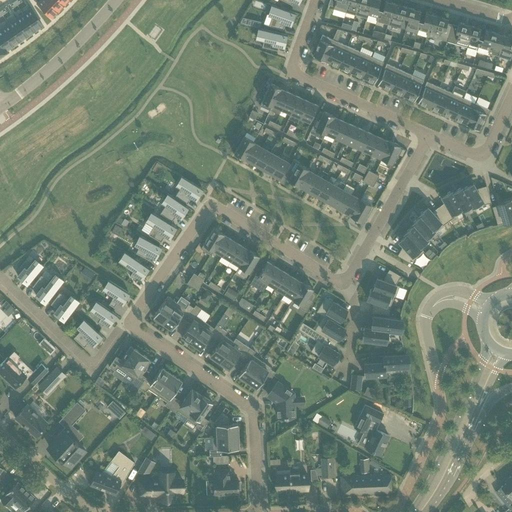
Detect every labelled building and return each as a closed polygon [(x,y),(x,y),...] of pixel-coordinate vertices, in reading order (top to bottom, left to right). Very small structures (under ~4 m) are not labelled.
[(47,0),(40,0),(37,4),(52,17),(58,11),(47,0)] [(60,0),(47,0),(58,11),(64,4),(60,0)] [(329,0),(328,5),(334,6),(333,8),(345,12),(348,1),(345,0),(329,0)] [(345,0),(348,1),(345,12),(355,15),(358,4),(355,3),(356,0),(345,0)] [(356,0),(355,3),(358,4),(355,15),(367,18),(368,14),(370,7),(367,6),(368,0),(356,0)] [(379,0),(368,0),(367,6),(370,7),(368,14),(377,17),(380,9),(377,9),(379,3),(379,0)] [(377,17),(376,21),(388,24),(391,13),(394,14),(397,4),(385,1),(384,5),(379,3),(377,9),(380,9),(377,17)] [(391,13),(388,24),(405,29),(408,18),(406,17),(408,8),(397,4),(394,14),(391,13)] [(290,25),(294,13),(271,5),(268,15),(272,16),(269,26),(282,31),(285,24),(290,25)] [(408,18),(405,29),(417,33),(418,29),(420,21),(422,22),(424,16),(419,15),(420,11),(408,8),(406,17),(408,18)] [(31,9),(23,14),(35,31),(42,25),(31,9)] [(420,21),(418,29),(427,31),(428,32),(430,24),(433,25),(435,15),(425,13),(424,16),(422,22),(420,21)] [(23,14),(16,19),(27,36),(35,31),(23,14)] [(428,32),(427,31),(426,35),(438,39),(440,35),(447,37),(448,37),(452,24),(446,23),(447,19),(435,15),(433,25),(430,24),(428,32)] [(244,18),(242,24),(258,28),(259,28),(261,22),(244,18)] [(16,19),(8,24),(20,41),(27,36),(16,19)] [(448,37),(447,37),(446,41),(467,47),(470,36),(467,35),(470,25),(458,22),(457,26),(452,24),(448,37)] [(8,24),(1,29),(12,46),(20,41),(8,24)] [(467,35),(470,36),(467,47),(477,50),(478,46),(480,38),(482,39),(484,34),(479,32),(480,28),(470,25),(467,35)] [(283,48),(286,35),(259,28),(258,28),(256,38),(263,40),(261,47),(277,51),(278,46),(283,48)] [(1,29),(0,30),(0,43),(5,51),(12,46),(1,29)] [(478,46),(489,49),(491,42),(494,43),(497,33),(485,30),(484,34),(482,39),(480,38),(478,46)] [(489,49),(488,53),(498,56),(501,45),(504,46),(507,36),(497,33),(494,43),(491,42),(489,49)] [(334,40),(332,40),(322,35),(312,56),(325,62),(326,61),(325,61),(334,40)] [(501,45),(498,56),(510,60),(511,55),(511,37),(507,36),(504,46),(501,45)] [(347,46),(337,41),(334,40),(325,61),(337,66),(347,46)] [(347,46),(337,66),(349,72),(359,51),(347,46)] [(371,57),(359,51),(349,72),(361,77),(371,57)] [(383,62),(371,57),(361,77),(374,83),(383,62)] [(390,90),(399,69),(386,64),(377,84),(390,90)] [(411,75),(399,69),(390,90),(402,95),(411,75)] [(423,80),(411,75),(402,95),(414,101),(423,80)] [(430,108),(439,87),(427,82),(417,102),(430,108)] [(279,89),(280,89),(280,88),(270,83),(265,93),(263,92),(261,98),(262,99),(259,106),(270,110),(273,105),(272,105),(279,89)] [(451,93),(439,87),(430,108),(442,113),(451,93)] [(280,89),(279,89),(272,105),(273,105),(281,109),(289,93),(280,89)] [(289,93),(281,109),(291,113),(298,97),(289,93)] [(451,93),(442,113),(454,118),(463,98),(451,93)] [(298,97),(291,113),(300,117),(307,101),(298,97)] [(463,98),(454,118),(466,124),(475,103),(463,98)] [(317,105),(307,101),(300,117),(310,122),(317,105)] [(466,124),(478,130),(488,109),(475,103),(466,124)] [(252,110),(249,117),(255,119),(258,113),(252,110)] [(319,111),(310,130),(314,132),(315,130),(325,134),(326,133),(325,133),(333,117),(333,116),(323,111),(322,113),(319,111)] [(333,117),(325,133),(326,133),(335,137),(342,121),(333,117)] [(342,121),(335,137),(344,141),(351,125),(342,121)] [(351,125),(344,141),(353,145),(361,129),(351,125)] [(361,129),(353,145),(363,150),(370,133),(361,129)] [(370,133),(363,150),(372,154),(379,137),(370,133)] [(243,159),(253,141),(243,136),(242,138),(241,137),(237,144),(239,145),(234,153),(243,159)] [(379,137),(372,154),(381,158),(389,142),(388,141),(379,137)] [(381,158),(380,159),(391,164),(392,161),(394,162),(397,156),(395,155),(399,145),(389,140),(388,141),(389,142),(381,158)] [(254,142),(253,141),(243,159),(244,159),(244,158),(253,163),(262,148),(253,143),(254,142)] [(314,141),(312,146),(318,149),(320,143),(314,141)] [(262,148),(253,163),(262,168),(270,153),(262,148)] [(399,148),(396,154),(402,156),(404,150),(399,148)] [(279,158),(270,153),(262,168),(270,173),(279,158)] [(288,163),(279,158),(270,173),(280,178),(282,175),(284,171),(288,163)] [(284,171),(282,175),(288,179),(287,180),(298,186),(298,185),(307,169),(307,170),(308,169),(298,163),(299,162),(293,159),(286,172),(284,171)] [(307,169),(298,185),(307,190),(315,175),(307,170),(307,169)] [(368,170),(365,175),(376,181),(379,176),(368,170)] [(316,175),(307,190),(316,195),(324,180),(316,175)] [(365,175),(362,181),(373,187),(376,181),(365,175)] [(202,189),(181,176),(176,185),(180,187),(174,196),(187,204),(191,197),(195,200),(202,189)] [(324,180),(316,195),(324,200),(333,185),(324,180)] [(472,184),(463,189),(462,189),(471,205),(474,210),(484,205),(491,203),(486,186),(475,189),(472,184)] [(333,185),(324,200),(333,205),(342,190),(333,185)] [(462,187),(452,192),(452,193),(462,210),(471,205),(462,189),(463,189),(462,187)] [(351,195),(342,190),(333,205),(342,210),(351,195)] [(452,193),(452,192),(451,191),(441,197),(445,202),(438,207),(448,221),(453,217),(463,212),(462,210),(452,193)] [(180,218),(187,207),(167,194),(162,202),(165,205),(159,214),(172,222),(176,216),(180,218)] [(351,195),(342,210),(351,215),(360,200),(359,199),(351,195)] [(351,215),(350,216),(360,222),(366,212),(367,213),(371,208),(369,207),(370,204),(360,198),(359,199),(360,200),(351,215)] [(492,207),(497,224),(499,224),(503,222),(504,223),(511,220),(511,199),(498,204),(498,205),(492,207)] [(448,221),(438,207),(431,212),(427,207),(418,215),(420,216),(435,232),(443,225),(448,221)] [(146,221),(141,230),(148,234),(148,235),(161,242),(165,236),(169,238),(176,227),(151,212),(146,221)] [(420,216),(412,224),(413,225),(427,239),(426,240),(428,241),(436,233),(435,232),(420,216)] [(124,218),(120,225),(125,227),(129,221),(124,218)] [(115,224),(111,232),(118,236),(122,228),(115,224)] [(413,225),(405,232),(406,234),(407,233),(419,247),(419,246),(426,240),(427,239),(413,225)] [(208,230),(194,250),(199,253),(201,249),(210,255),(214,250),(213,249),(222,234),(223,235),(223,234),(213,227),(211,232),(208,230)] [(407,233),(406,234),(398,241),(402,246),(397,255),(412,264),(415,258),(423,251),(419,246),(419,247),(407,233)] [(222,234),(213,249),(214,250),(222,255),(231,240),(223,235),(222,234)] [(155,258),(161,247),(139,236),(135,245),(139,247),(135,253),(148,260),(150,256),(155,258)] [(231,240),(222,255),(231,260),(240,245),(231,240)] [(248,250),(240,245),(231,260),(239,265),(238,266),(239,267),(249,249),(248,250)] [(259,255),(249,249),(239,267),(248,272),(259,255)] [(148,268),(125,252),(119,260),(133,270),(129,276),(135,279),(137,276),(141,279),(148,268)] [(27,284),(42,266),(35,259),(32,263),(26,258),(17,269),(20,272),(17,276),(27,284)] [(267,261),(258,276),(255,275),(250,283),(262,291),(265,287),(267,283),(267,282),(276,267),(267,261)] [(285,273),(276,267),(267,282),(267,283),(276,288),(285,273)] [(376,278),(373,288),(372,288),(393,296),(395,297),(399,286),(395,285),(400,276),(389,269),(383,280),(376,278)] [(91,271),(86,279),(89,281),(94,274),(91,271)] [(193,273),(190,278),(200,285),(203,280),(202,279),(197,275),(193,273)] [(285,273),(276,288),(284,293),(294,278),(285,273)] [(35,295),(45,303),(63,280),(55,274),(49,282),(41,275),(32,287),(38,291),(35,295)] [(200,285),(190,278),(186,283),(196,290),(200,285)] [(302,283),(294,278),(284,293),(293,298),(292,299),(292,300),(303,282),(302,283)] [(129,293),(108,280),(103,289),(114,296),(108,304),(114,308),(118,302),(122,304),(129,293)] [(313,288),(303,282),(292,300),(301,305),(300,308),(306,311),(312,301),(307,298),(313,288)] [(229,287),(224,295),(233,301),(238,293),(229,287)] [(372,288),(373,288),(371,287),(367,298),(373,301),(371,313),(388,315),(390,306),(393,296),(372,288)] [(206,300),(211,294),(206,291),(202,297),(206,300)] [(64,321),(79,301),(70,295),(67,299),(59,293),(50,304),(56,309),(53,313),(64,321)] [(162,323),(176,302),(167,296),(153,316),(155,318),(154,320),(159,323),(161,322),(162,323)] [(241,298),(238,302),(239,305),(243,308),(247,301),(241,298)] [(338,325),(338,324),(347,310),(328,299),(324,306),(320,304),(316,312),(323,316),(323,315),(338,325)] [(6,300),(2,304),(11,312),(15,309),(6,300)] [(97,322),(102,326),(105,323),(109,326),(116,315),(96,301),(90,309),(101,317),(97,322)] [(185,308),(176,302),(162,323),(171,329),(181,316),(186,319),(193,308),(188,304),(185,308)] [(193,308),(186,319),(191,323),(181,336),(183,337),(182,339),(188,343),(189,341),(191,342),(205,322),(196,316),(201,309),(195,305),(193,308)] [(323,315),(323,316),(314,330),(336,343),(345,328),(338,324),(338,325),(323,315)] [(399,319),(383,316),(373,315),(371,327),(381,328),(381,329),(387,330),(397,331),(400,332),(402,319),(399,319)] [(102,336),(84,319),(77,327),(80,330),(73,338),(84,348),(89,342),(93,345),(102,336)] [(214,328),(205,322),(191,342),(200,349),(209,335),(214,339),(221,328),(216,325),(214,328)] [(336,343),(314,330),(302,322),(298,329),(317,341),(311,351),(333,364),(339,353),(333,349),(336,343)] [(381,328),(371,327),(364,326),(362,339),(385,342),(387,330),(381,329),(381,328)] [(221,328),(214,339),(219,342),(210,355),(219,362),(230,345),(231,346),(233,342),(224,335),(226,332),(221,328)] [(44,338),(39,344),(50,354),(56,349),(44,338)] [(230,345),(219,362),(228,368),(237,355),(242,358),(246,353),(241,349),(239,352),(231,346),(230,345)] [(127,373),(141,353),(130,346),(121,360),(115,357),(109,366),(114,370),(117,366),(127,373)] [(246,353),(242,358),(247,362),(238,375),(240,377),(239,379),(244,382),(246,380),(247,381),(261,361),(252,355),(255,351),(250,348),(246,353)] [(7,358),(0,364),(0,372),(10,383),(15,388),(18,385),(26,376),(13,363),(18,357),(19,356),(14,351),(7,358)] [(151,360),(141,353),(127,373),(137,380),(134,384),(140,388),(146,378),(141,374),(151,360)] [(408,354),(405,354),(401,354),(383,355),(383,362),(384,362),(384,373),(385,373),(402,372),(402,367),(405,367),(408,367),(408,354)] [(261,361),(247,381),(257,388),(266,375),(271,378),(275,372),(270,369),(271,367),(261,361)] [(384,362),(383,362),(364,363),(365,376),(385,375),(385,373),(384,373),(384,362)] [(314,363),(312,367),(320,372),(323,368),(314,363)] [(27,378),(34,385),(48,371),(41,364),(33,372),(27,378)] [(56,367),(42,381),(51,390),(65,375),(56,367)] [(146,378),(140,388),(145,392),(147,388),(157,395),(171,374),(161,367),(151,381),(146,378)] [(171,374),(157,395),(167,402),(164,405),(170,409),(177,399),(172,396),(182,381),(171,374)] [(361,393),(363,375),(352,374),(350,389),(361,393)] [(294,417),(292,393),(276,382),(267,395),(277,402),(278,417),(294,417)] [(182,403),(177,399),(170,409),(176,413),(177,411),(187,417),(202,396),(201,396),(191,389),(182,403)] [(202,395),(201,396),(202,396),(187,417),(196,424),(195,426),(201,430),(208,421),(202,416),(212,402),(202,395)] [(113,401),(107,407),(119,418),(124,412),(113,401)] [(84,410),(76,402),(62,417),(70,425),(71,424),(84,410)] [(47,423),(27,404),(15,418),(23,425),(27,429),(35,436),(47,423)] [(360,414),(354,428),(363,432),(365,433),(371,436),(365,448),(379,455),(388,436),(374,429),(368,426),(371,420),(378,423),(383,413),(365,405),(360,414)] [(237,424),(229,424),(228,418),(221,413),(214,423),(216,425),(217,437),(238,436),(237,424)] [(321,416),(317,423),(327,428),(331,421),(321,416)] [(77,443),(78,442),(75,439),(74,440),(69,436),(72,432),(65,426),(57,435),(59,437),(49,448),(59,456),(58,457),(61,460),(62,459),(70,467),(85,451),(77,443)] [(217,437),(212,437),(213,449),(209,449),(209,456),(213,456),(220,456),(221,456),(221,449),(238,449),(238,436),(217,437)] [(95,470),(89,484),(116,494),(134,462),(118,450),(111,460),(118,465),(111,476),(95,470)] [(146,457),(137,472),(149,472),(155,462),(153,461),(154,459),(149,456),(148,458),(146,457)] [(333,458),(321,458),(321,477),(334,476),(333,458)] [(360,458),(360,471),(368,472),(369,459),(360,458)] [(214,470),(215,480),(213,480),(214,494),(219,494),(219,496),(226,495),(226,493),(238,493),(238,490),(240,489),(240,482),(238,482),(238,479),(229,479),(229,477),(230,476),(230,469),(214,470)] [(290,469),(276,470),(278,491),(308,490),(307,473),(290,474),(290,469)] [(311,480),(318,480),(315,469),(310,469),(311,480)] [(159,474),(159,480),(139,480),(139,495),(151,495),(155,495),(157,495),(158,499),(173,499),(173,492),(182,492),(182,479),(173,480),(173,474),(159,474)] [(340,476),(341,495),(391,493),(390,474),(340,476)] [(506,483),(501,487),(507,495),(501,499),(508,507),(510,510),(511,507),(511,475),(509,478),(510,479),(506,483)] [(6,495),(2,499),(9,505),(13,502),(24,511),(35,498),(17,481),(5,494),(6,495)]
